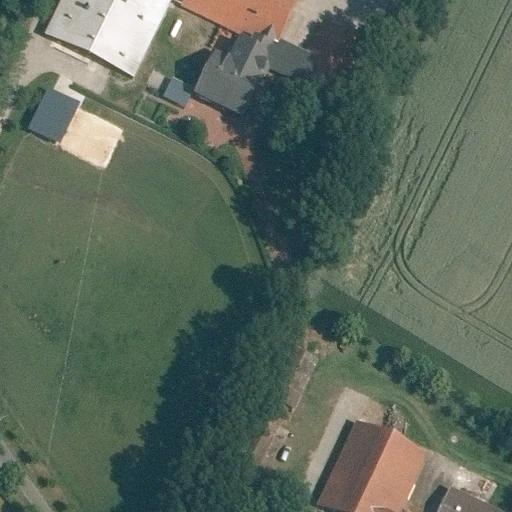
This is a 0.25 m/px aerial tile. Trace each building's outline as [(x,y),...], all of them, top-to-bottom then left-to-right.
[(165,0),(58,0),(40,38),(126,81),(165,0)] [(297,0),(184,0),(183,4),(240,31),(276,47),(278,43),(297,0)] [(320,94),(346,39),(321,27),(307,57),(295,83),(320,94)] [(276,47),(240,31),(233,46),(229,44),(220,63),(206,56),(186,97),(241,122),(265,69),(276,47)] [(265,69),(295,83),(307,57),(278,43),(276,47),(265,69)] [(312,367),(283,352),(258,400),(283,413),(287,415),(312,367)] [(227,459),(252,472),(283,413),(258,400),(227,459)] [(397,511),(423,457),(354,426),(315,511),(397,511)] [(490,511),(443,491),(433,511),(490,511)]
